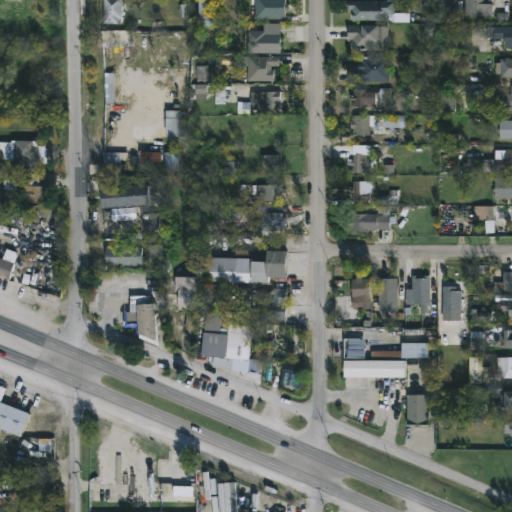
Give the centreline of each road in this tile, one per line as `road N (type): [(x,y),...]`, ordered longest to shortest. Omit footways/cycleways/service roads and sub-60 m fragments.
road 1 (secondary): [(440,511),(0,323)]
road 2 (residential): [(511,498),(78,321)]
road 3 (residential): [(322,461),(317,0)]
road 4 (secondary): [(0,350),(385,511)]
road 5 (residential): [(78,358),(78,0)]
road 6 (residential): [(511,257),(324,255)]
road 7 (residential): [(78,358),(79,511)]
